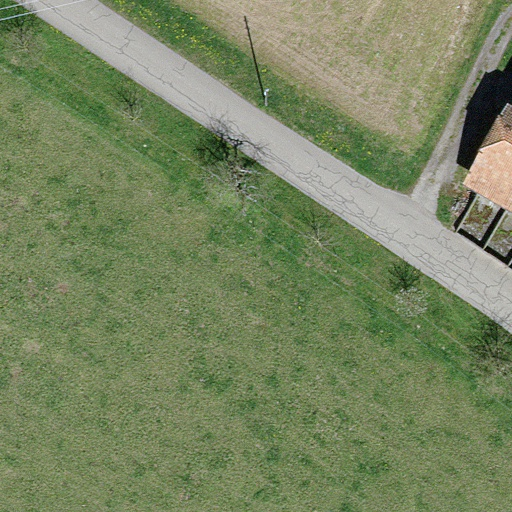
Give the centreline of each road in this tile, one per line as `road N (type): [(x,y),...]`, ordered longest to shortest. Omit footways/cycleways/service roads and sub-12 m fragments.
road 1 (unclassified): [(45,0),(511,315)]
road 2 (track): [(511,45),(409,241)]
